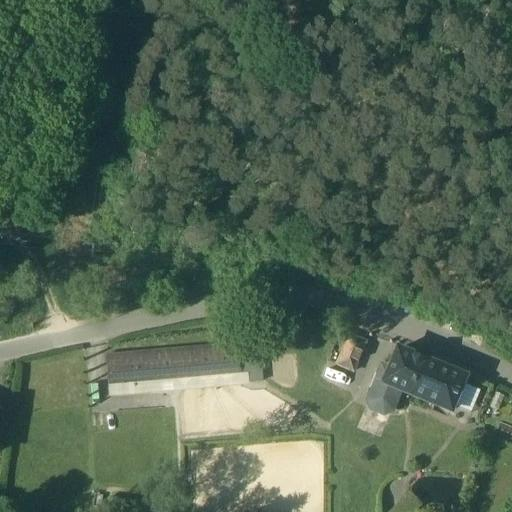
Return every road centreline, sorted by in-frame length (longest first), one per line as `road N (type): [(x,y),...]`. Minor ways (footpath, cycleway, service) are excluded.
road 1 (residential): [(0,353),(289,299),(411,326),(511,373)]
road 2 (unknown): [(82,0),(58,221)]
road 3 (track): [(58,221),(47,285),(54,343)]
